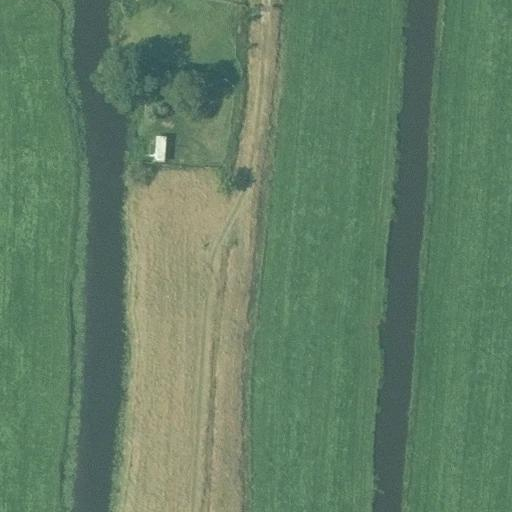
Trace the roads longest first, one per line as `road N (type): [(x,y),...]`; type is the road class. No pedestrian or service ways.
road 1 (track): [(196,511),(212,255),(245,185)]
road 2 (track): [(264,0),(245,185)]
